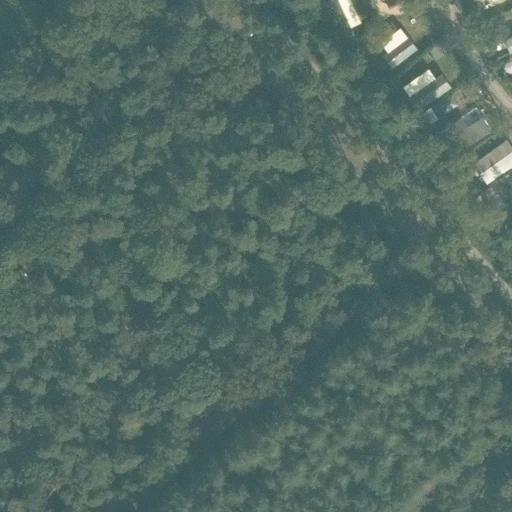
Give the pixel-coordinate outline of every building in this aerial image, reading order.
[(345,34),(386,18),(381,5),(340,22),(345,34)] [(393,50),(383,58),(393,70),(429,41),(420,29),(412,36),(404,27),(386,42),(393,50)] [(407,83),(420,105),(453,85),(440,63),(407,83)] [(429,109),(422,114),(428,124),(436,119),(429,109)] [(447,157),(489,131),(481,118),(466,127),(460,118),(433,135),(447,157)] [(511,142),(508,137),(472,162),(486,183),(511,165),(511,142)] [(20,269),(8,275),(18,295),(29,288),(20,269)]
